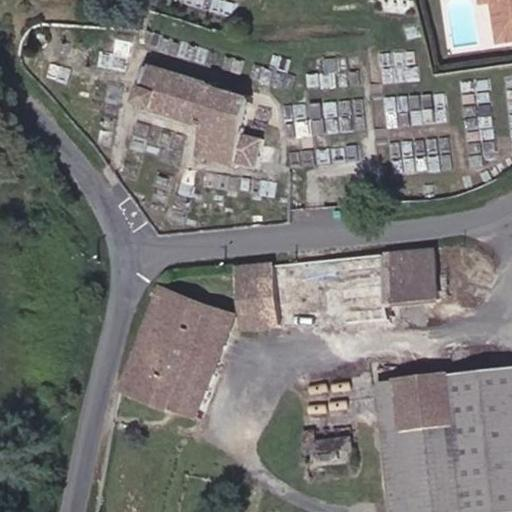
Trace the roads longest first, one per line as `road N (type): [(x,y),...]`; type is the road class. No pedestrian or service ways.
road 1 (residential): [(511,211),(160,247)]
road 2 (unclassified): [(160,247),(96,511)]
road 3 (residential): [(160,247),(0,78)]
